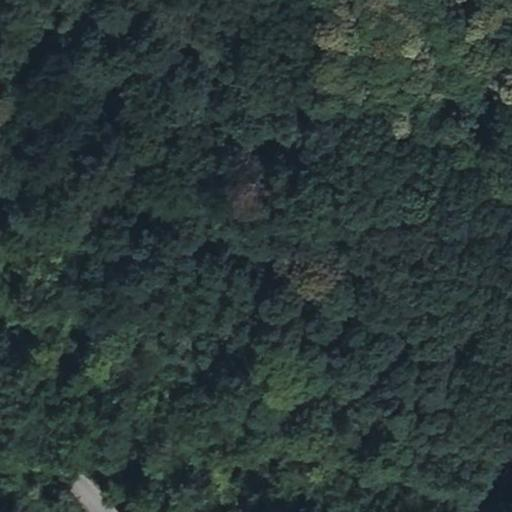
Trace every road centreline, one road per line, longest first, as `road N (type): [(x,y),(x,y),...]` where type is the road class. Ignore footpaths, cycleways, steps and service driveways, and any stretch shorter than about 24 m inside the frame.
road 1 (track): [(0,83),(511,468)]
road 2 (unclassified): [(106,511),(0,403)]
